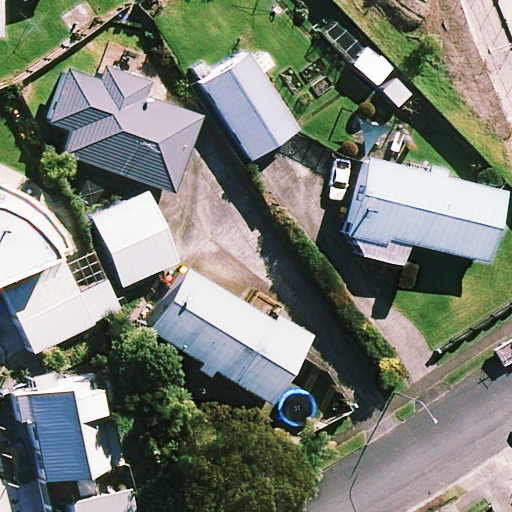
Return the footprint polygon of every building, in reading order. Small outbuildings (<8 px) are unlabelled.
[(254,80),(266,72),(257,59),(246,67),(241,59),(194,90),(244,167),(291,136),(254,80)] [(139,88),(97,74),(92,89),(60,77),(42,129),(68,138),(60,162),(166,199),(192,124),(133,104),(139,88)] [(0,303),(31,359),(113,313),(97,284),(73,297),(60,272),(63,271),(32,163),(0,172),(0,303)] [(495,199),(355,167),(335,258),(395,271),(399,251),(479,269),(495,199)] [(167,269),(138,201),(84,224),(113,292),(167,269)] [(300,346),(174,276),(138,341),(263,411),(300,346)] [(75,385),(6,398),(11,422),(22,420),(34,482),(92,471),(75,385)]
